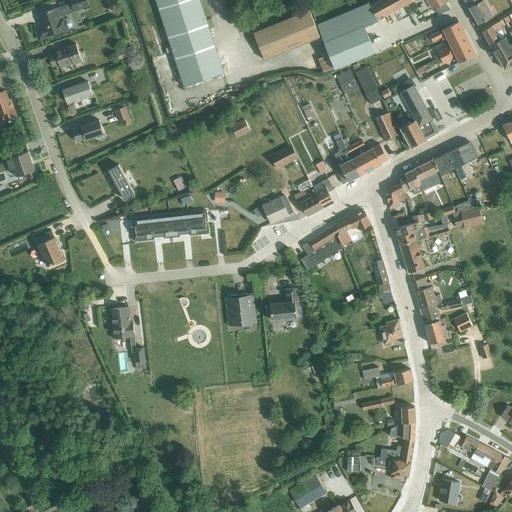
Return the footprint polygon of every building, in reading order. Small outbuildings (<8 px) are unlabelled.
[(37,28),(40,38),(71,28),(72,25),(73,23),(72,20),(71,18),(68,17),(66,17),(65,14),(90,5),(88,0),(70,0),(71,2),(38,14),(43,27),(37,28)] [(200,0),(156,0),(184,85),(224,72),(205,14),(200,0)] [(369,1),(318,23),(329,52),(318,58),(323,71),(369,54),(369,57),(377,54),(365,26),(378,20),(378,18),(413,0),(378,0),(371,4),(369,1)] [(414,0),(420,12),(430,5),(432,8),(447,0),(414,0)] [(466,0),(478,23),(494,14),(486,0),(466,0)] [(309,8),(253,30),(264,58),(320,36),(309,8)] [(501,19),(483,30),(491,44),(501,38),(496,31),(502,28),(500,24),(503,22),(501,19)] [(464,31),(459,21),(426,37),(428,41),(432,39),(433,41),(446,34),(447,39),(464,31)] [(470,42),(464,31),(447,39),(450,45),(438,51),(441,56),(470,42)] [(511,41),(510,43),(506,35),(501,38),(491,44),(505,68),(511,64),(511,41)] [(475,54),(470,42),(441,56),(443,62),(456,56),(459,62),(475,54)] [(77,44),(49,54),(53,66),(60,64),(61,67),(82,60),(77,44)] [(134,45),(115,52),(118,60),(137,53),(134,45)] [(136,60),(130,62),(133,70),(139,68),(136,60)] [(353,68),(370,104),(382,98),(364,60),(354,64),(355,67),(353,68)] [(424,65),(416,69),(418,74),(427,70),(424,65)] [(351,69),(337,76),(345,94),(359,88),(351,69)] [(434,118),(411,77),(393,87),(397,94),(400,92),(410,110),(419,126),(431,120),(434,118)] [(89,81),(63,90),(68,104),(94,95),(89,81)] [(4,121),(17,116),(7,88),(2,90),(0,83),(0,113),(2,113),(4,121)] [(388,87),(381,90),(385,97),(391,94),(388,87)] [(163,88),(155,91),(162,113),(170,110),(163,88)] [(330,88),(322,93),(325,98),(333,94),(330,88)] [(310,102),(302,106),(309,121),(317,117),(310,102)] [(132,122),(125,103),(120,104),(121,107),(115,109),(119,121),(121,120),(123,125),(132,122)] [(437,108),(431,111),(437,122),(440,120),(443,118),(437,108)] [(419,126),(410,110),(406,113),(409,120),(407,121),(408,122),(401,126),(412,146),(426,139),(419,126)] [(399,134),(388,112),(376,118),(386,140),(399,134)] [(244,117),(231,123),(237,137),(251,130),(244,117)] [(100,119),(73,129),(77,141),(85,138),(86,139),(105,133),(100,119)] [(511,119),(503,124),(511,142),(511,157),(509,159),(511,165),(511,119)] [(436,129),(431,120),(419,126),(426,139),(438,133),(437,131),(436,129)] [(330,131),(324,135),(329,145),(336,142),(330,131)] [(343,139),(340,132),(334,135),(340,148),(338,149),(339,151),(335,153),(342,168),(348,179),(361,173),(343,139)] [(347,138),(343,139),(361,173),(381,162),(373,146),(368,149),(362,138),(350,144),(347,138)] [(470,140),(458,146),(466,162),(477,156),(470,140)] [(380,142),(373,146),(381,162),(389,158),(380,142)] [(277,167),(298,157),(292,144),(271,155),(277,167)] [(458,146),(447,151),(455,167),(460,178),(466,175),(461,164),(466,162),(458,146)] [(27,178),(38,175),(31,150),(6,157),(9,169),(15,168),(17,174),(25,172),(27,178)] [(447,151),(434,158),(442,176),(443,180),(446,187),(453,184),(448,171),(455,167),(447,151)] [(310,170),(317,167),(313,158),(306,161),(310,170)] [(434,158),(414,168),(421,183),(423,189),(423,190),(443,180),(442,176),(434,158)] [(119,163),(108,169),(124,199),(135,193),(119,163)] [(324,163),(317,167),(321,173),(328,169),(324,163)] [(343,182),(348,179),(342,168),(337,171),(343,182)] [(421,183),(414,168),(399,175),(401,181),(405,191),(411,186),(412,188),(413,187),(415,193),(423,189),(421,183)] [(180,176),(174,179),(179,190),(186,186),(180,176)] [(329,176),(323,179),(329,190),(335,187),(329,176)] [(313,184),(309,178),(297,184),(301,191),(295,194),(300,204),(301,203),(307,215),(324,206),(313,184)] [(323,179),(313,184),(324,206),(334,200),(329,190),(323,179)] [(405,191),(401,181),(386,188),(387,193),(388,200),(389,200),(389,204),(390,206),(400,204),(399,199),(407,197),(405,191)] [(226,190),(215,190),(215,201),(225,201),(226,190)] [(511,192),(511,190),(503,194),(506,199),(511,195),(511,192)] [(264,203),(272,221),(295,211),(286,193),(264,203)] [(190,195),(181,198),(183,204),(192,201),(190,195)] [(476,197),(469,199),(470,207),(479,206),(476,197)] [(470,207),(469,199),(456,204),(458,210),(470,207)] [(453,212),(455,211),(453,204),(442,207),(444,214),(453,212)] [(455,211),(453,212),(456,225),(464,223),(465,227),(483,222),(480,205),(479,206),(470,207),(458,210),(455,211)] [(372,223),(364,208),(336,222),(345,242),(352,239),(350,236),(362,230),(361,228),(372,223)] [(192,213),(188,214),(190,232),(190,235),(210,232),(207,209),(192,211),(192,213)] [(413,221),(418,220),(432,217),(430,211),(412,215),(413,221)] [(170,213),(172,237),(181,236),(180,233),(190,232),(188,214),(183,214),(183,212),(170,213)] [(395,226),(406,223),(403,212),(392,215),(395,226)] [(152,217),(154,236),(164,235),(164,237),(172,237),(170,213),(156,215),(156,217),(152,217)] [(147,216),(133,218),(135,240),(155,238),(154,236),(152,217),(147,218),(147,216)] [(406,223),(395,226),(397,234),(421,227),(418,220),(413,221),(406,223)] [(336,222),(302,244),(316,264),(343,246),(342,244),(345,242),(336,222)] [(421,227),(397,234),(400,242),(416,237),(425,235),(423,227),(421,227)] [(52,230),(35,237),(47,264),(55,260),(56,263),(65,259),(52,230)] [(416,237),(400,242),(409,271),(425,266),(417,239),(416,237)] [(393,300),(382,260),(372,262),(384,302),(393,300)] [(430,276),(414,281),(434,341),(450,336),(430,276)] [(298,286),(285,288),(286,300),(270,302),(272,320),(297,317),(296,311),(301,311),(298,286)] [(232,297),(227,298),(230,325),(257,322),(254,295),(248,296),(247,292),(231,294),(232,297)] [(445,298),(448,308),(466,304),(463,294),(445,298)] [(74,310),(80,307),(75,297),(69,300),(74,310)] [(84,298),(78,301),(82,310),(88,308),(84,298)] [(128,306),(112,308),(114,324),(112,324),(113,338),(130,336),(132,352),(134,351),(137,368),(146,367),(144,347),(136,347),(134,320),(130,320),(128,306)] [(73,312),(76,320),(82,318),(80,310),(73,312)] [(88,312),(83,314),(87,321),(91,319),(88,312)] [(458,317),(463,329),(474,324),(469,312),(458,317)] [(403,334),(399,321),(386,325),(390,338),(403,334)] [(475,358),(484,355),(480,341),(471,344),(475,358)] [(376,376),(381,375),(379,366),(363,369),(364,378),(376,376)] [(381,375),(383,386),(413,379),(411,368),(381,375)] [(354,392),(333,397),(335,406),(345,403),(345,406),(357,404),(354,392)] [(393,396),(363,402),(364,409),(394,403),(393,396)] [(511,405),(508,404),(501,415),(511,422),(511,405)] [(403,422),(416,421),(415,406),(398,406),(399,422),(403,422)] [(381,456),(411,461),(415,439),(416,421),(403,422),(391,428),(390,435),(405,437),(404,446),(398,445),(397,449),(382,448),(381,456)] [(448,446),(455,432),(448,429),(441,433),(439,442),(448,446)] [(455,432),(448,446),(454,449),(461,436),(455,432)] [(474,452),(480,441),(465,434),(463,439),(465,440),(462,446),(474,452)] [(480,441),(474,452),(471,457),(501,473),(509,457),(480,441)] [(360,454),(348,455),(347,470),(360,470),(360,454)] [(411,461),(381,456),(373,455),(372,462),(374,462),(373,465),(376,465),(376,467),(391,468),(391,477),(400,479),(400,473),(409,475),(411,461)] [(490,469),(482,484),(493,490),(500,474),(490,469)] [(46,470),(40,474),(42,479),(40,480),(45,489),(55,484),(50,474),(49,475),(46,470)] [(67,481),(60,484),(63,489),(73,483),(79,481),(74,473),(65,478),(67,481)] [(316,474),(290,489),(300,508),(327,492),(316,474)] [(443,478),(439,499),(456,503),(460,481),(443,478)] [(495,489),(489,502),(496,507),(504,496),(503,495),(505,491),(511,496),(511,479),(501,494),(495,489)] [(478,500),(477,504),(483,507),(486,502),(485,501),(491,491),(484,488),(479,498),(482,500),(481,502),(478,500)] [(98,491),(83,499),(89,511),(105,511),(108,511),(98,491)] [(57,498),(42,506),(45,511),(48,511),(60,506),(57,498)] [(39,511),(36,503),(28,507),(29,511),(39,511)] [(344,511),(339,503),(325,511),(344,511)]
